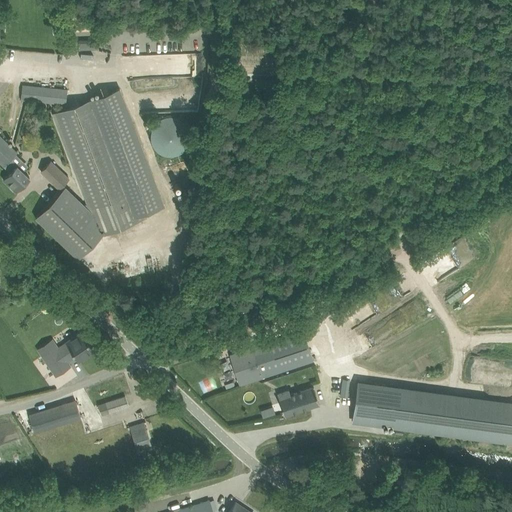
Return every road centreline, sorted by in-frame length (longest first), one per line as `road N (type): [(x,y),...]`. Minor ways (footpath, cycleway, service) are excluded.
road 1 (track): [(161,354),(316,299),(511,175)]
road 2 (track): [(213,70),(511,77)]
road 3 (track): [(161,354),(213,70)]
road 4 (unclassified): [(359,511),(261,471),(154,371)]
road 5 (unclassified): [(143,360),(0,225)]
road 6 (unclassified): [(0,411),(143,360)]
